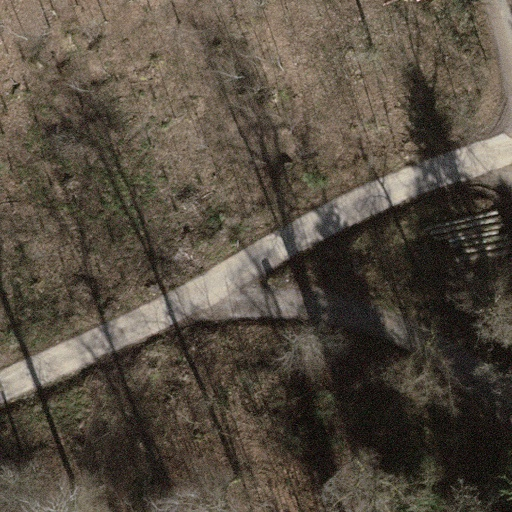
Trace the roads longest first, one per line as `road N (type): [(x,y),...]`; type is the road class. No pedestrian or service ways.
road 1 (track): [(0,393),(511,145)]
road 2 (track): [(210,293),(362,317),(511,399)]
